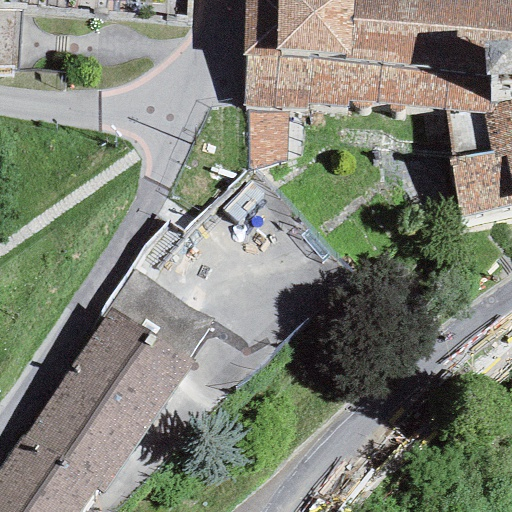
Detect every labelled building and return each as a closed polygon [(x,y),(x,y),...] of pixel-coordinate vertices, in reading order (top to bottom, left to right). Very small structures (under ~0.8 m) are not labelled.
[(0,0),(0,3),(191,8),(191,0),(0,0)] [(511,0),(244,0),(241,109),(245,108),(285,111),(304,113),(304,107),(345,109),(346,102),(443,112),(482,115),(488,105),(511,102),(511,0)] [(22,16),(0,15),(0,71),(19,72),(20,38),(22,16)] [(511,102),(488,105),(482,115),(443,112),(457,219),(511,206),(511,102)] [(283,162),(285,111),(245,108),(246,171),(283,162)] [(0,468),(0,511),(77,511),(94,488),(104,494),(191,364),(108,308),(0,468)]
